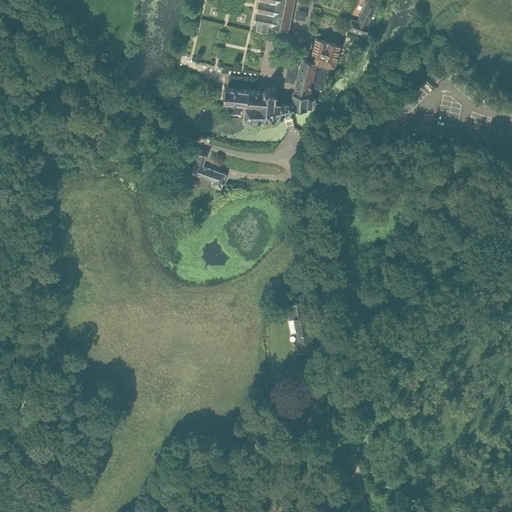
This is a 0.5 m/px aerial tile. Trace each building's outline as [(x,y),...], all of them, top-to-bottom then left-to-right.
[(289,30),(289,29),(294,0),(258,0),(259,0),(258,0),(258,1),(259,1),(257,10),(256,10),(256,11),(257,11),(256,12),(256,13),(254,22),(254,23),(255,23),(258,23),(257,29),(256,29),(256,30),(257,30),(266,32),(267,32),(267,31),(268,25),(271,26),(272,26),(289,30)] [(378,4),(368,0),(367,0),(358,20),(350,18),(347,29),(367,35),(370,24),(369,24),(378,4)] [(295,109),(295,108),(307,109),(307,107),(314,108),(316,98),(308,97),(316,62),(334,67),(341,44),(316,37),(310,60),(302,58),(293,93),(293,102),(286,101),(275,101),(277,87),(265,86),(264,88),(264,91),(225,87),(224,101),(244,103),(243,118),(251,119),(274,118),(280,114),(281,116),(283,116),(284,114),(288,114),(294,113),(295,111),(294,109),(295,109)] [(441,73),(448,66),(445,63),(437,70),(441,73)] [(207,151),(191,146),(189,152),(198,156),(192,172),(213,179),(211,184),(221,188),(226,173),(203,165),(207,151)] [(300,350),(302,350),(312,348),(307,317),(298,318),(296,304),(286,306),(288,320),(289,320),(291,333),(297,332),(300,350)] [(328,396),(326,383),(315,385),(317,398),(328,396)] [(330,415),(319,418),(321,425),(331,423),(330,415)]
